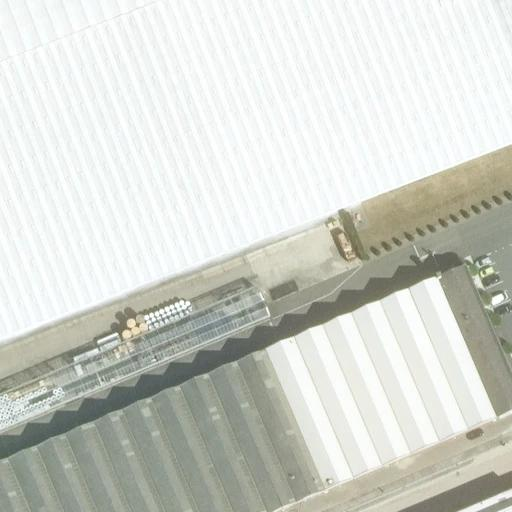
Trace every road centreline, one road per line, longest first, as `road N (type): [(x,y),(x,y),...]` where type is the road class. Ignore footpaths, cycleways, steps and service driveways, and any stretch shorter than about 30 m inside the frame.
road 1 (unknown): [(0,364),(279,249),(313,256),(338,305)]
road 2 (unknown): [(338,305),(0,451)]
road 3 (unknown): [(483,243),(338,305)]
